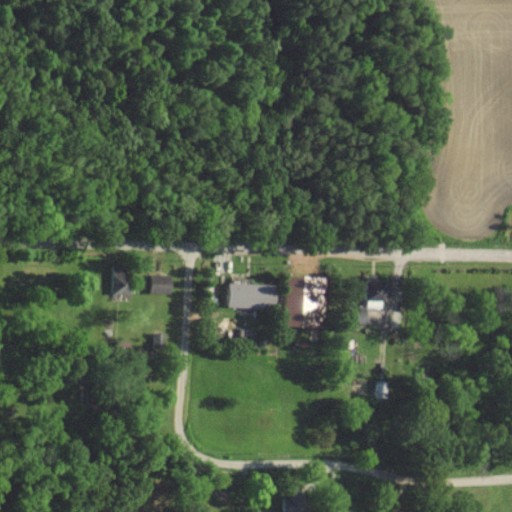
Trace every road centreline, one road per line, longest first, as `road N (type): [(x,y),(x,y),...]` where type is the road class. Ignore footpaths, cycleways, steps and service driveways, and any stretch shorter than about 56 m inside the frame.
road 1 (residential): [(511,477),(435,485),(336,464),(211,462),(192,452)]
road 2 (residential): [(511,256),(190,251)]
road 3 (residential): [(190,251),(180,432),(192,452)]
road 4 (residential): [(190,251),(0,241)]
